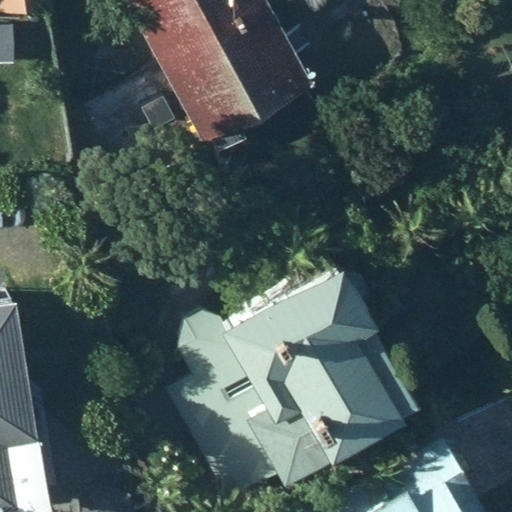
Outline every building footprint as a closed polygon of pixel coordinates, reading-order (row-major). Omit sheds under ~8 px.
[(113,0),(143,54),(242,0),(113,0)] [(295,78),(252,0),(242,0),(143,54),(188,136),(295,78)] [(376,392),(296,251),(196,307),(187,304),(168,314),(162,340),(176,367),(151,380),(212,491),(376,392)] [(0,496),(20,493),(0,367),(0,496)] [(272,511),(473,511),(423,425),(272,511)] [(107,511),(107,480),(65,479),(64,511),(107,511)]
